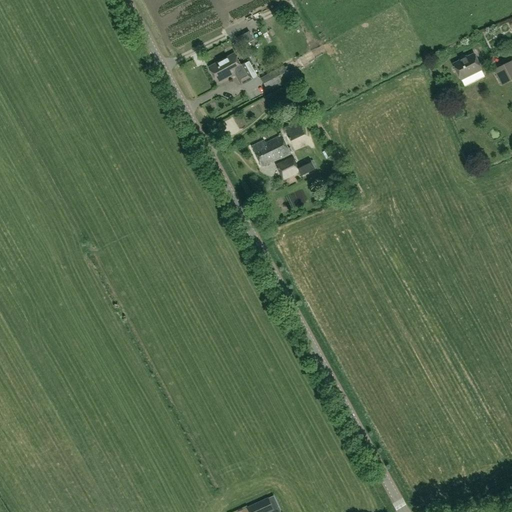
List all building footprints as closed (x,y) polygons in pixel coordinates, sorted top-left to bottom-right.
[(254,40),(249,31),(236,38),(241,47),(254,40)] [(249,62),(245,64),(245,63),(241,66),(234,54),(209,67),(218,83),(231,76),(232,77),(236,75),(241,86),(253,79),(257,77),(249,62)] [(453,64),(461,80),(482,70),(474,54),(453,64)] [(507,83),(511,80),(511,61),(500,67),(507,83)] [(283,66),(261,79),(267,90),(290,78),(283,66)] [(288,140),(293,150),(308,143),(303,133),(288,140)] [(264,141),(252,146),(262,167),(290,154),(281,134),(279,135),(280,136),(265,143),(264,141)] [(293,156),(276,165),(283,181),(300,173),(301,176),(315,170),(311,161),(298,167),(293,156)] [(270,511),(273,510),(267,498),(247,508),(248,511),(270,511)]
